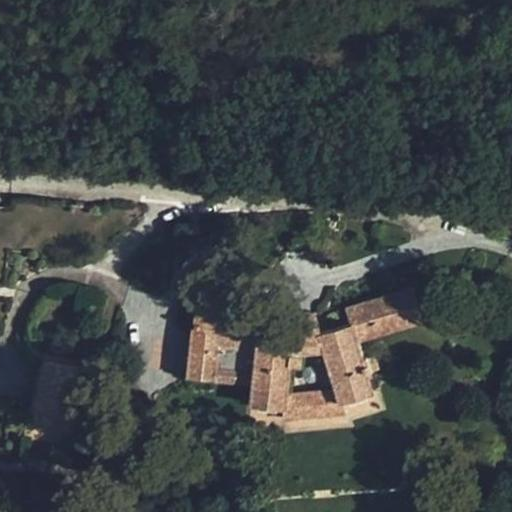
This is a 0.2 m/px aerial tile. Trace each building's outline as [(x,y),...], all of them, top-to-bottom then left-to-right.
[(23,206),(0,203),(0,285),(5,286),(8,249),(20,250),(23,206)] [(337,385),(341,398),(376,388),(360,338),(421,319),(411,287),(353,305),(358,319),(317,331),(293,332),(260,329),(262,315),(198,307),(189,373),(252,381),(250,400),(288,404),(290,389),(337,385)] [(294,324),(293,332),(317,331),(314,321),(294,324)] [(70,427),(80,365),(46,360),(35,421),(70,427)] [(337,385),(290,389),(288,404),(287,417),(345,412),(341,398),(337,385)]
